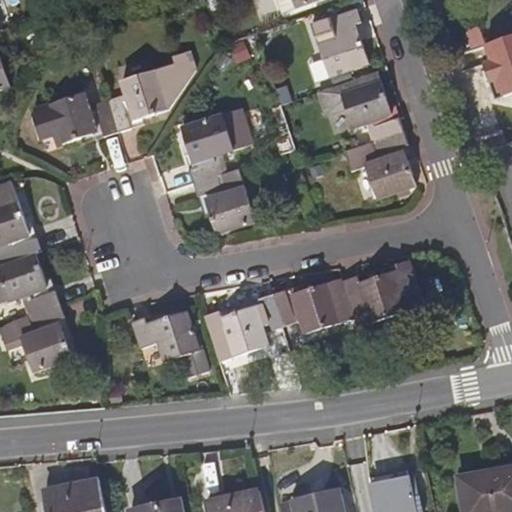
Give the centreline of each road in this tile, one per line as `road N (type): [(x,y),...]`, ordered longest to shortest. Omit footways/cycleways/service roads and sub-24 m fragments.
road 1 (tertiary): [(508,383),(339,414),(0,444)]
road 2 (residential): [(189,272),(463,226)]
road 3 (residential): [(189,272),(198,295),(105,317),(62,188)]
road 4 (residential): [(463,226),(386,0)]
road 5 (residential): [(62,188),(153,157),(189,272)]
road 6 (residential): [(508,383),(506,352),(463,226)]
